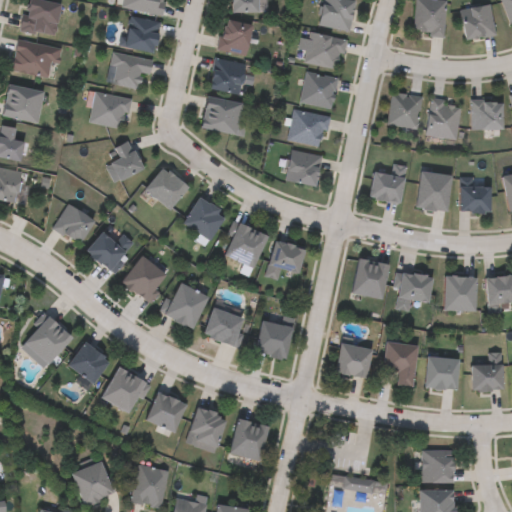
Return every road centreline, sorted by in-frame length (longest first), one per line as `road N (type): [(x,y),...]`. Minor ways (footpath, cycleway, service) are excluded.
road 1 (residential): [(0,241),(184,365),(412,422),(511,422)]
road 2 (residential): [(387,0),(273,511)]
road 3 (residential): [(511,243),(400,238),(270,204),(233,186),(166,131),(192,0)]
road 4 (residential): [(511,63),(467,70),(369,59)]
